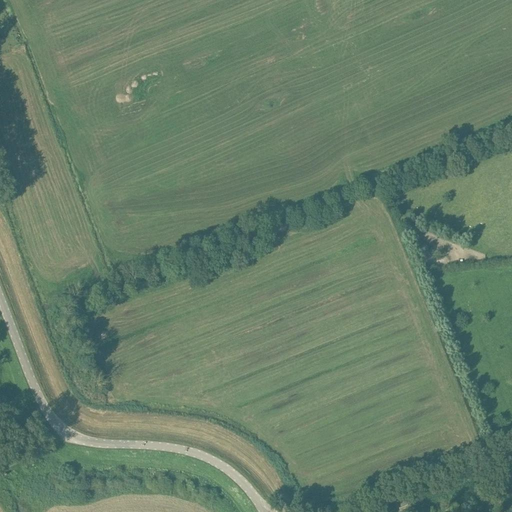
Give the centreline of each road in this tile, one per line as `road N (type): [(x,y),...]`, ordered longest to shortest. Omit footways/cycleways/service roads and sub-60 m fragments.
road 1 (tertiary): [(262,511),(240,481),(210,459),(87,442),(62,431),(33,388),(0,299)]
road 2 (track): [(511,450),(358,511)]
